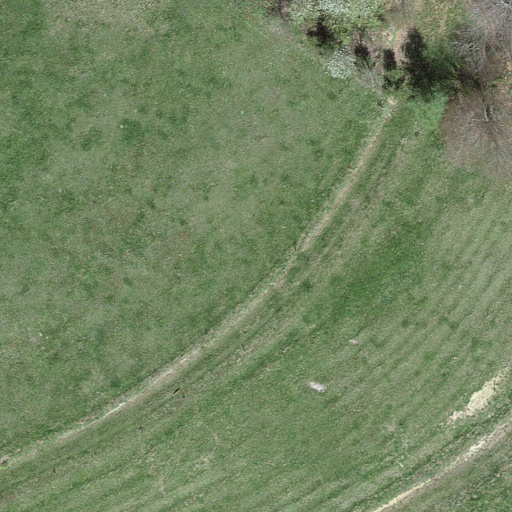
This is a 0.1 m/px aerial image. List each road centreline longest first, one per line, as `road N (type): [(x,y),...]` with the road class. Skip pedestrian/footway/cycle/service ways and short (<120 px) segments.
road 1 (track): [(0,475),(94,433),(192,368),(276,298),(391,137),(448,0)]
road 2 (track): [(402,511),(511,434)]
